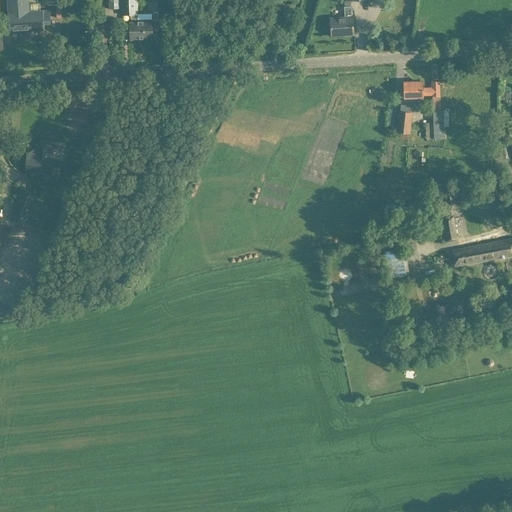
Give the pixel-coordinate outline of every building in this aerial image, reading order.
[(6,0),(9,32),(44,30),(44,24),(51,24),(51,8),(30,10),(29,0),(6,0)] [(119,0),(109,0),(109,9),(119,9),(119,0)] [(130,23),(130,30),(130,40),(152,39),(152,22),(151,22),(151,13),(138,13),(137,0),(121,0),(121,15),(131,15),(131,23),(130,23)] [(345,17),(330,18),(332,36),(341,35),(341,33),(353,32),(351,6),(350,0),(344,1),(344,7),(345,17)] [(422,81),(404,82),(404,98),(423,97),(423,95),(432,95),(432,97),(433,111),(440,111),(440,96),(439,81),(432,81),(432,87),(423,88),(422,81)] [(161,107),(174,106),(174,98),(160,99),(161,107)] [(401,105),(400,115),(398,132),(409,133),(412,106),(401,105)] [(440,111),(433,111),(433,123),(433,139),(444,139),(444,128),(444,110),(440,111)] [(31,153),(27,153),(25,171),(51,174),(53,157),(53,153),(53,150),(53,149),(51,147),(50,146),(48,145),(39,144),(38,147),(36,147),(34,148),(33,149),(32,151),(31,153)] [(438,192),(441,209),(458,206),(457,199),(463,198),(460,187),(438,192)] [(26,224),(36,195),(20,190),(9,218),(26,224)] [(441,218),(445,241),(457,239),(453,216),(441,218)] [(511,237),(452,249),(455,268),(511,256),(511,237)] [(405,259),(388,259),(388,275),(405,276),(405,259)]
